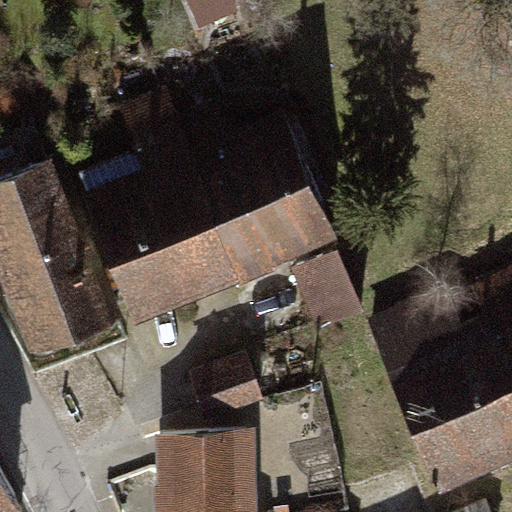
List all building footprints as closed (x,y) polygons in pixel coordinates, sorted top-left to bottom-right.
[(145,143),(90,164),(149,316),(354,237),(301,101),(242,124),(231,96),(191,112),(179,80),(128,100),(145,143)] [(69,151),(0,177),(0,247),(42,354),(134,318),(69,151)] [(351,247),(302,266),(325,325),(373,307),(351,247)] [(455,279),(380,312),(457,483),(511,459),(511,264),(481,278),(495,308),(472,318),(455,279)] [(265,349),(203,363),(215,412),(276,398),(265,349)] [(267,511),(266,427),(165,430),(167,511),(267,511)] [(0,511),(25,511),(32,508),(0,451),(0,511)] [(503,511),(497,496),(458,511),(503,511)]
